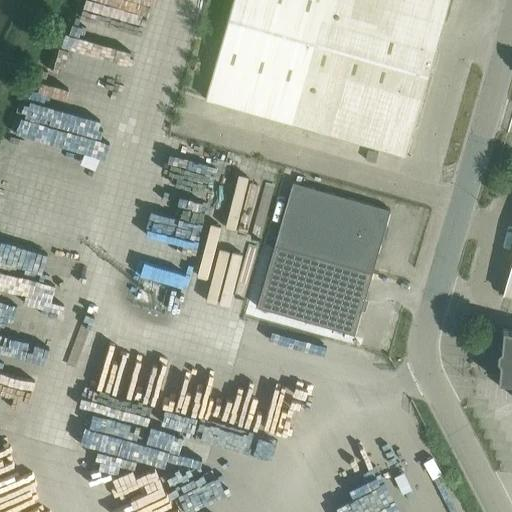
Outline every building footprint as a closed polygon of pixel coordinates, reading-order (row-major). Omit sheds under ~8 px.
[(406,155),(449,0),(232,0),(205,98),(406,155)] [(375,161),(378,151),(368,148),(365,158),(375,161)] [(372,272),(390,209),(371,203),(294,180),(275,244),(372,272)] [(355,334),(372,272),(275,244),(257,305),(335,328),(355,334)] [(511,260),(503,292),(511,294),(511,260)] [(511,329),(503,327),(498,380),(511,381),(511,329)]
